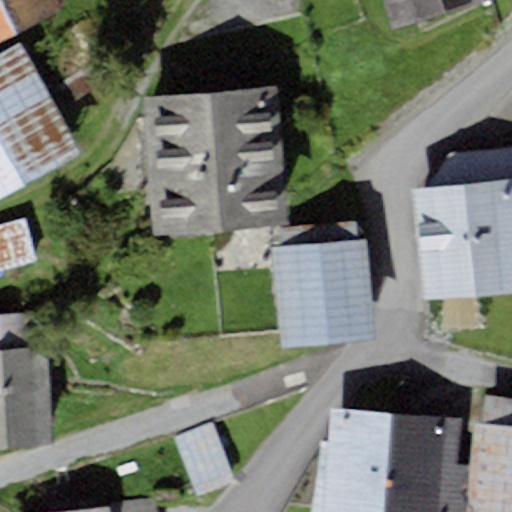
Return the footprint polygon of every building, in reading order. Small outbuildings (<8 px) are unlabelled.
[(64,0),(0,0),(0,40),(69,9),(64,0)] [(392,0),(397,19),(477,0),(392,0)] [(18,44),(0,53),(0,197),(78,157),(18,44)] [(275,90),(144,94),(147,226),(278,222),(275,90)] [(511,155),(454,161),(423,194),(432,293),(511,285),(511,155)] [(26,220),(0,226),(0,269),(36,260),(26,220)] [(364,240),(276,246),(283,343),(371,336),(364,240)] [(0,439),(54,440),(48,312),(0,310),(0,439)] [(458,511),(468,421),(340,407),(328,511),(458,511)] [(214,423),(176,436),(196,495),(234,483),(214,423)] [(511,511),(511,427),(479,424),(470,511),(511,511)]
